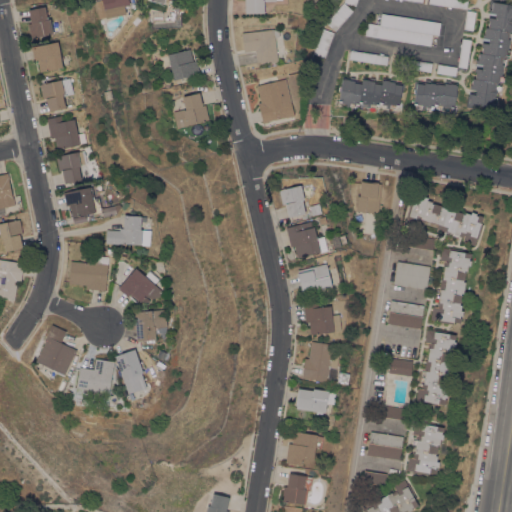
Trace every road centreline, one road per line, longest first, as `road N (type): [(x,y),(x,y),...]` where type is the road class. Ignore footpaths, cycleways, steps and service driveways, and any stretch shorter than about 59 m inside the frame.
road 1 (residential): [(216,0),(217,38),(279,296),(279,356),(254,511)]
road 2 (residential): [(404,158),(345,511)]
road 3 (residential): [(9,344),(39,296),(49,251),(0,9)]
road 4 (residential): [(511,175),(315,145),(246,155)]
road 5 (residential): [(315,115),(337,47),(365,0)]
